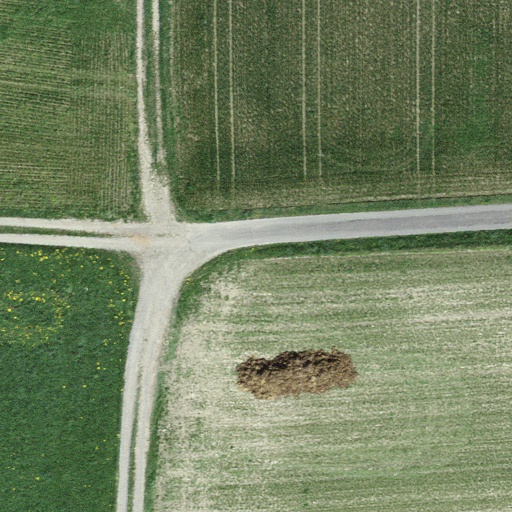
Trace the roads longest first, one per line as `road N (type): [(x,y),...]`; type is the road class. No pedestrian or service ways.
road 1 (track): [(188,244),(511,222)]
road 2 (track): [(131,511),(146,313),(188,244)]
road 3 (track): [(0,231),(188,244)]
